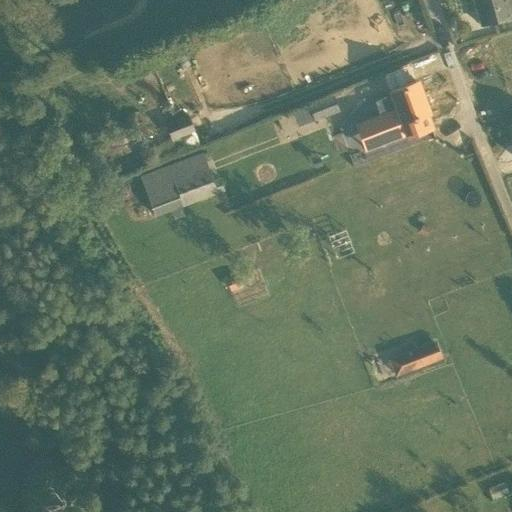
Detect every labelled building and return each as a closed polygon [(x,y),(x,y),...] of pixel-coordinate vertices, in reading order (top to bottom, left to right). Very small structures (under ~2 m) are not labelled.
[(511,0),(474,0),(481,25),(511,16),(511,15),(511,0)] [(402,121),(410,118),(429,111),(417,80),(390,90),(390,88),(371,95),(377,112),(370,115),(376,130),(401,120),(402,121)] [(293,111),(299,126),(339,111),(333,96),(293,111)] [(146,165),(200,145),(188,114),(163,123),(170,140),(141,151),(146,165)] [(212,180),(208,168),(202,152),(140,175),(154,215),(224,189),(219,178),(212,180)] [(405,354),(411,369),(441,357),(435,342),(405,354)]
